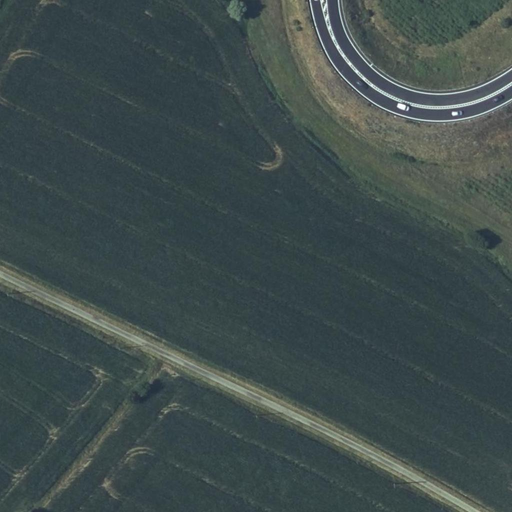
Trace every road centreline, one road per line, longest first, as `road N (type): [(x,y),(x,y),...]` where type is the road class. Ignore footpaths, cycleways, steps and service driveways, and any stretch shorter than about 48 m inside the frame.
road 1 (unclassified): [(0,264),(314,418),(475,511)]
road 2 (motorway): [(326,13),(351,72),(411,107),(450,107),(511,85)]
